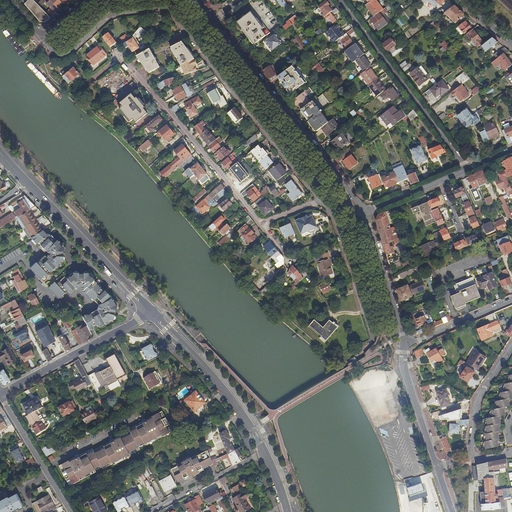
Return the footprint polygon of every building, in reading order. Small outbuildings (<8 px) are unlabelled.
[(47,23),(51,18),(40,7),(38,4),(33,0),(30,0),(26,5),(41,23),(47,23)] [(288,6),(283,0),(274,0),(275,1),(276,0),(284,9),(287,6),(288,6)] [(369,3),(366,5),(375,17),(384,10),(376,0),(373,0),(371,2),(369,3)] [(54,4),(51,1),(48,5),(52,10),(50,11),(54,15),(56,13),(56,12),(59,9),(54,4)] [(324,18),(327,16),(332,12),(328,6),(329,6),(326,1),(319,7),(319,8),(324,14),(322,15),(324,18)] [(456,24),(464,14),(462,12),(455,6),(445,14),(456,24)] [(332,16),(339,11),(337,9),(332,12),(327,16),(333,24),(336,21),(332,16)] [(375,17),(371,20),(375,25),(384,19),(382,17),(387,12),(385,9),(384,10),(375,17)] [(237,23),(254,45),(267,36),(269,34),(252,12),(237,23)] [(299,21),(294,14),(293,15),(294,17),(287,23),(287,24),(284,26),(283,25),(282,23),(280,24),(281,25),(282,25),(286,30),(291,26),(294,25),(299,21)] [(384,19),(375,25),(380,31),(388,24),(384,19)] [(468,25),(466,22),(456,29),(457,31),(460,29),(464,34),(472,28),(472,27),(470,24),(469,24),(468,25)] [(294,25),(291,26),(299,37),(301,35),(294,25)] [(338,41),(340,39),(344,36),(342,32),(340,33),(339,30),(340,29),(336,25),(326,33),(329,37),(330,37),(335,43),(338,41)] [(478,47),(481,45),(484,43),(477,34),(482,29),(478,26),(466,36),(470,41),(469,42),(473,47),(474,47),(477,48),(478,47)] [(147,32),(141,27),(128,42),(125,44),(127,48),(130,47),(133,53),(140,49),(138,45),(139,44),(136,38),(137,38),(138,38),(142,34),(143,36),(147,32)] [(269,34),(267,36),(268,39),(265,42),(272,52),(283,44),(275,34),(278,32),(276,29),(269,34)] [(349,37),(355,33),(353,30),(344,36),(340,39),(347,48),(353,43),(349,37)] [(104,38),(111,48),(117,43),(110,33),(104,38)] [(298,37),(292,42),(295,46),(297,44),(302,50),(306,47),(298,37)] [(489,50),(498,42),(493,38),(484,44),(482,46),(486,52),(489,49),(489,50)] [(391,39),(383,45),(385,47),(391,55),(397,50),(395,47),(396,46),(391,39)] [(446,51),(450,48),(445,42),(441,45),(443,48),(440,50),(443,53),(446,51)] [(182,66),(194,60),(182,43),(171,48),(181,66),(182,66)] [(108,55),(100,45),(86,56),(94,66),(108,55)] [(357,61),(363,56),(362,55),(358,49),(356,47),(349,52),(355,59),(352,62),(353,64),(357,61)] [(504,53),(508,50),(505,48),(498,53),(494,55),(497,59),(504,53)] [(160,68),(150,50),(137,57),(149,73),(160,68)] [(511,64),(511,63),(504,53),(497,59),(492,63),(496,68),(499,65),(500,64),(505,70),(511,64)] [(365,72),(369,68),(371,67),(363,56),(357,61),(365,72)] [(199,66),(196,59),(194,60),(182,66),(186,75),(190,73),(198,71),(197,67),(199,66)] [(328,75),(323,69),(319,63),(313,69),(314,70),(316,68),(318,72),(321,71),(324,75),(323,77),(323,78),(328,75)] [(267,69),(264,71),(267,75),(271,82),(280,76),(273,65),(269,68),(267,69)] [(281,75),(295,92),(307,83),(302,77),(293,66),(281,75)] [(73,83),(75,84),(81,78),(82,77),(80,75),(75,68),(72,70),(71,69),(68,71),(69,73),(64,77),(69,84),(72,82),(73,83)] [(370,86),(378,79),(369,68),(365,72),(361,75),(370,86)] [(411,75),(415,80),(423,75),(419,69),(411,75)] [(457,78),(462,85),(471,78),(465,72),(457,78)] [(163,75),(154,80),(157,85),(164,81),(173,79),(173,78),(175,77),(174,73),(163,76),(163,75)] [(281,75),(280,76),(293,93),(295,92),(281,75)] [(423,75),(415,80),(420,87),(431,78),(428,75),(425,77),(423,75)] [(164,81),(157,85),(160,89),(166,86),(166,87),(174,84),(173,79),(164,81)] [(377,97),(386,90),(378,79),(370,86),(369,86),(377,97)] [(435,86),(426,93),(428,96),(433,93),(436,98),(440,95),(443,93),(444,94),(451,88),(449,85),(447,86),(442,80),(437,84),(435,86)] [(205,90),(217,84),(215,81),(204,87),(205,90)] [(176,97),(189,89),(189,88),(187,88),(185,85),(181,87),(173,91),(176,97)] [(462,85),(452,93),(455,97),(457,96),(461,101),(469,95),(462,85)] [(108,92),(112,96),(117,91),(113,87),(108,92)] [(472,95),(473,96),(479,92),(481,91),(478,87),(472,91),(473,94),(472,95)] [(310,88),(298,97),(299,97),(293,101),(296,105),(297,104),(302,110),(311,104),(306,97),(313,92),(310,88)] [(383,101),(389,97),(391,95),(393,99),(394,100),(399,97),(392,88),(380,97),(383,101)] [(193,95),(189,89),(176,97),(178,102),(187,97),(189,97),(193,95)] [(488,105),(491,103),(483,93),(481,91),(479,92),(488,105)] [(132,95),(121,104),(123,107),(120,109),(131,122),(133,120),(136,123),(148,114),(144,109),(145,108),(137,98),(136,99),(132,95)] [(190,115),(191,118),(198,115),(194,107),(202,103),(198,97),(185,104),(187,109),(188,112),(186,114),(187,117),(190,115)] [(302,110),(302,111),(310,121),(321,113),(322,112),(314,102),(311,104),(302,110)] [(396,126),(405,118),(401,111),(398,113),(394,107),(381,117),(388,127),(392,124),(394,127),(396,126)] [(243,119),(235,108),(228,113),(237,124),(237,123),(242,119),(243,119)] [(457,117),(463,123),(473,116),(467,109),(457,117)] [(411,121),(418,116),(414,111),(409,116),(411,121)] [(321,113),(310,121),(318,132),(322,128),(329,123),(321,113)] [(473,116),(463,123),(467,129),(472,125),(473,126),(475,126),(480,122),(476,117),(474,115),(473,116)] [(159,116),(146,127),(151,132),(155,130),(153,128),(163,120),(159,116)] [(511,126),(502,131),(508,144),(511,142),(511,138),(511,137),(511,136),(511,118),(511,119),(511,122),(511,126)] [(329,123),(322,128),(328,136),(339,127),(333,120),(329,123)] [(485,129),(489,140),(500,135),(494,122),(483,126),(485,129)] [(206,132),(203,128),(200,124),(195,128),(198,133),(193,137),(196,140),(201,136),(206,132)] [(173,132),(167,125),(157,133),(160,137),(163,136),(167,141),(168,141),(169,142),(172,139),(171,139),(175,135),(176,134),(174,131),(173,132)] [(486,141),(489,140),(485,129),(481,131),(486,141)] [(209,146),(216,141),(207,131),(206,132),(201,136),(209,146)] [(332,142),(339,151),(350,143),(343,134),(332,142)] [(258,139),(255,136),(246,143),(248,146),(252,142),(253,143),(258,139)] [(419,139),(422,145),(422,147),(427,145),(424,137),(419,139)] [(222,142),(219,138),(216,141),(209,146),(209,147),(214,153),(221,148),(218,145),(222,142)] [(137,145),(139,148),(140,148),(146,143),(143,140),(137,145)] [(146,143),(140,148),(143,152),(146,150),(146,151),(151,147),(150,146),(152,145),(149,141),(146,143)] [(180,157),(161,174),(165,179),(181,166),(192,156),(183,145),(174,153),(176,155),(178,154),(180,157)] [(417,165),(428,160),(422,147),(422,145),(411,150),(417,165)] [(262,150),(259,146),(252,152),(260,162),(267,156),(270,154),(268,151),(265,152),(263,149),(262,150)] [(437,156),(445,153),(441,146),(437,148),(436,146),(428,149),(433,159),(438,157),(437,156)] [(227,151),(224,147),(215,154),(219,158),(217,159),(219,161),(221,159),(222,159),(223,159),(226,157),(227,157),(230,154),(228,150),(227,151)] [(349,149),(335,159),(339,163),(353,153),(349,149)] [(231,155),(222,163),(227,170),(237,162),(231,155)] [(344,161),(351,171),(358,165),(352,155),(344,161)] [(195,160),(192,156),(181,166),(183,170),(195,160)] [(267,156),(260,162),(266,169),(273,163),(269,158),(267,156)] [(195,176),(203,169),(198,164),(191,170),(195,176)] [(287,174),(279,164),(270,170),(279,180),(287,174)] [(399,182),(408,178),(408,176),(404,166),(394,170),(395,172),(399,182)] [(208,175),(203,169),(195,176),(203,185),(210,179),(207,175),(208,175)] [(488,183),(483,171),(481,172),(474,174),(479,186),(488,183)] [(506,193),(511,190),(509,184),(508,184),(505,177),(506,177),(504,171),(504,172),(499,174),(501,180),(496,182),(499,189),(504,187),(506,193)] [(389,177),(393,187),(397,185),(397,184),(399,183),(399,182),(395,172),(391,174),(392,176),(389,177)] [(234,178),(239,184),(245,179),(240,173),(234,178)] [(350,179),(352,181),(361,175),(359,173),(350,179)] [(408,178),(412,185),(416,183),(420,182),(416,173),(408,176),(408,178)] [(479,186),(474,174),(469,177),(474,188),(477,187),(478,191),(481,190),(479,186)] [(374,189),(384,185),(381,178),(380,175),(369,179),(374,189)] [(384,185),(386,188),(388,187),(389,188),(393,187),(389,177),(386,178),(385,177),(381,178),(384,185)] [(288,195),(294,202),(302,195),(298,190),(299,189),(298,188),(297,189),(291,181),(285,186),(291,193),(288,195)] [(245,184),(238,190),(241,194),(248,188),(245,184)] [(226,188),(223,185),(222,186),(222,185),(197,207),(200,211),(224,190),(226,188)] [(241,194),(244,197),(248,194),(254,202),(262,195),(253,185),(248,188),(241,194)] [(276,198),(277,197),(280,195),(283,193),(280,189),(277,191),(273,185),(269,188),(270,190),(275,197),(276,198)] [(468,197),(464,188),(463,188),(462,187),(460,188),(460,190),(455,192),(456,192),(455,192),(457,198),(462,196),(463,199),(464,198),(468,197)] [(196,203),(207,193),(205,190),(193,200),(196,203)] [(224,190),(200,211),(195,215),(198,218),(212,206),(214,207),(218,203),(217,202),(219,200),(226,193),(224,190)] [(0,229),(16,219),(29,211),(35,207),(25,196),(13,204),(11,206),(16,211),(14,213),(0,221),(0,229)] [(474,211),(468,197),(464,198),(466,203),(464,204),(464,206),(467,214),(468,214),(474,211)] [(499,198),(507,217),(511,215),(503,197),(499,198)] [(429,202),(428,203),(432,211),(438,209),(437,206),(440,205),(439,201),(439,200),(438,198),(432,201),(431,200),(429,201),(429,202)] [(221,206),(225,211),(232,205),(228,200),(221,206)] [(267,201),(259,208),(266,216),(274,209),(267,201)] [(432,211),(428,203),(419,207),(419,206),(411,209),(414,214),(421,212),(425,222),(424,222),(426,226),(436,222),(432,211)] [(432,211),(436,222),(438,226),(444,223),(441,214),(440,214),(438,209),(432,211)] [(16,219),(22,229),(35,222),(32,218),(33,218),(29,211),(16,219)] [(470,221),(473,229),(480,226),(474,211),(468,214),(470,220),(470,221)] [(384,246),(390,244),(390,243),(391,243),(393,242),(393,243),(394,242),(395,244),(402,242),(396,227),(391,228),(386,213),(379,216),(376,221),(384,246)] [(222,217),(207,230),(209,232),(211,229),(213,231),(214,230),(215,231),(217,229),(220,232),(225,227),(223,225),(221,226),(220,225),(222,223),(227,219),(224,215),(222,217)] [(251,219),(249,216),(243,221),(245,225),(251,219)] [(318,228),(313,217),(309,219),(308,217),(301,220),(296,222),(302,235),(309,232),(309,233),(312,234),(316,232),(316,230),(316,229),(318,228)] [(251,219),(245,225),(237,232),(240,236),(241,236),(242,236),(241,237),(244,241),(245,241),(246,240),(248,243),(250,242),(251,243),(255,240),(254,239),(256,237),(248,227),(249,226),(250,227),(254,223),(251,219)] [(499,232),(504,231),(503,228),(507,227),(504,219),(495,223),(499,232)] [(22,229),(29,239),(31,238),(39,233),(42,231),(38,225),(37,225),(35,222),(22,229)] [(483,226),(485,229),(487,235),(488,234),(488,235),(488,234),(489,234),(489,235),(489,234),(495,232),(491,223),(483,226)] [(291,236),(295,246),(299,242),(291,224),(280,229),(283,235),(284,235),(286,238),(291,236)] [(231,229),(227,225),(225,227),(220,232),(224,236),(226,234),(227,235),(230,232),(229,231),(231,229)] [(319,227),(318,228),(316,229),(316,230),(316,232),(312,234),(309,233),(309,232),(302,235),(303,239),(321,232),(319,227)] [(445,241),(451,238),(447,230),(446,229),(441,231),(443,237),(445,241)] [(43,231),(42,231),(39,233),(31,238),(37,244),(38,243),(41,245),(40,246),(46,251),(46,250),(49,253),(49,255),(46,257),(45,256),(37,264),(36,263),(31,268),(40,279),(46,274),(46,273),(48,271),(49,272),(55,267),(56,268),(59,266),(58,265),(60,262),(62,262),(63,247),(61,247),(59,244),(60,243),(57,240),(56,241),(51,236),(50,236),(48,234),(47,235),(43,231)] [(221,247),(230,239),(227,236),(219,244),(221,247)] [(466,240),(465,241),(468,246),(478,242),(478,241),(476,236),(475,236),(466,239),(466,240)] [(511,246),(511,244),(508,237),(498,241),(504,255),(511,251),(511,246)] [(440,238),(423,245),(425,251),(424,251),(426,257),(434,253),(432,248),(442,244),(440,238)] [(468,246),(465,241),(464,241),(464,240),(456,244),(456,245),(455,245),(457,251),(461,249),(468,246)] [(275,248),(270,243),(264,248),(279,266),(282,265),(283,266),(284,265),(284,261),(284,259),(275,248)] [(384,246),(387,256),(395,253),(393,245),(391,246),(390,244),(384,246)] [(333,274),(331,267),(330,263),(331,263),(330,259),(324,261),(322,255),(314,258),(316,264),(318,263),(323,277),(333,274)] [(432,266),(430,262),(418,267),(420,271),(432,266)] [(296,265),(294,267),(304,279),(308,275),(298,263),(296,265)] [(276,266),(253,284),(259,292),(282,274),(276,266)] [(294,267),(290,270),(288,273),(295,281),(298,278),(299,280),(295,284),(296,286),(304,279),(294,267)] [(503,287),(511,283),(511,281),(507,270),(502,271),(506,280),(501,282),(503,287)] [(54,282),(49,288),(59,299),(64,294),(65,294),(68,292),(69,293),(75,288),(76,290),(79,287),(81,287),(83,290),(82,291),(90,299),(93,301),(94,301),(98,306),(100,305),(102,308),(101,310),(98,312),(97,310),(83,318),(89,329),(96,325),(97,327),(104,323),(105,324),(109,322),(108,321),(111,319),(113,320),(118,305),(116,305),(111,300),(111,301),(109,299),(110,298),(105,292),(104,293),(100,289),(101,289),(93,281),(94,280),(91,277),(90,278),(88,275),(88,273),(73,273),(72,275),(70,277),(69,276),(66,279),(64,277),(56,284),(54,282)] [(498,287),(492,273),(484,277),(485,278),(478,281),(481,288),(488,286),(490,290),(498,287)] [(29,288),(25,280),(22,282),(19,275),(13,278),(15,282),(13,283),(19,293),(29,288)] [(466,304),(481,297),(473,277),(454,285),(458,294),(451,297),(456,309),(467,305),(466,304)] [(277,285),(275,281),(260,293),(262,294),(264,296),(277,285)] [(399,295),(402,302),(413,297),(412,294),(413,293),(413,294),(425,290),(422,282),(410,287),(411,288),(409,289),(408,286),(398,290),(399,295)] [(324,286),(321,288),(324,294),(332,290),(329,283),(324,286)] [(39,303),(35,294),(32,296),(32,295),(28,297),(33,306),(39,303)] [(24,317),(15,300),(2,307),(4,310),(12,306),(15,310),(10,313),(15,321),(17,320),(24,317)] [(405,314),(407,318),(414,315),(419,327),(428,324),(426,320),(427,320),(421,307),(405,314)] [(502,331),(495,313),(488,316),(491,324),(478,330),(483,341),(494,336),(493,334),(502,331)] [(27,323),(24,317),(17,320),(21,327),(23,325),(27,323)] [(65,327),(66,330),(74,326),(72,322),(71,320),(70,319),(62,323),(65,327)] [(313,320),(322,328),(323,327),(314,319),(313,320)] [(334,324),(335,323),(334,322),(333,323),(325,331),(322,328),(313,320),(312,321),(312,322),(309,325),(310,326),(321,336),(325,339),(334,329),(331,326),(333,324),(334,325),(335,325),(334,324)] [(325,331),(333,323),(330,320),(323,327),(322,328),(325,331)] [(339,327),(335,323),(334,324),(335,325),(334,325),(333,324),(331,326),(334,329),(325,339),(321,336),(321,337),(320,338),(325,343),(339,327)] [(83,343),(86,342),(84,338),(91,334),(87,326),(77,332),(83,343)] [(321,337),(321,336),(310,326),(309,327),(321,337)] [(58,339),(66,353),(71,350),(63,336),(68,334),(66,330),(65,327),(54,332),(58,339)] [(79,346),(83,343),(77,332),(76,330),(72,332),(79,346)] [(54,344),(61,355),(66,353),(58,339),(57,340),(58,342),(54,344)] [(127,345),(131,354),(136,352),(131,343),(127,345)] [(149,363),(156,359),(159,358),(156,353),(155,353),(154,349),(151,344),(141,349),(142,351),(148,361),(149,363)] [(9,349),(0,353),(0,360),(0,361),(4,358),(9,366),(16,362),(9,349)] [(416,357),(423,356),(422,349),(415,350),(416,357)] [(437,360),(439,363),(443,361),(441,357),(446,354),(443,349),(438,352),(437,349),(432,352),(430,349),(426,351),(432,363),(437,360)] [(31,350),(21,356),(24,362),(34,357),(31,350)] [(43,354),(48,362),(52,360),(46,350),(42,352),(43,354)] [(467,364),(477,370),(478,370),(486,358),(476,351),(467,364)] [(39,356),(44,364),(48,362),(43,354),(41,355),(39,356)] [(88,377),(97,394),(103,391),(105,394),(120,386),(117,381),(125,376),(114,355),(105,360),(109,367),(98,373),(97,372),(88,377)] [(88,376),(81,363),(76,366),(83,379),(88,376)] [(467,364),(467,363),(465,366),(466,366),(462,372),(464,373),(461,378),(469,383),(477,370),(467,364)] [(386,371),(384,371),(383,365),(372,367),(375,381),(387,379),(386,371)] [(5,385),(10,382),(3,370),(0,371),(0,379),(3,385),(5,385)] [(150,390),(160,385),(155,377),(157,375),(156,373),(145,378),(150,390)] [(69,385),(73,392),(76,390),(78,393),(89,387),(84,379),(73,384),(73,383),(69,385)] [(447,390),(437,393),(438,398),(438,399),(439,403),(440,403),(442,410),(447,409),(447,406),(451,405),(448,393),(449,393),(448,390),(447,390)] [(511,390),(506,392),(500,393),(501,396),(499,396),(500,398),(502,400),(511,398),(511,390)] [(205,403),(208,401),(199,391),(197,393),(196,392),(185,401),(195,413),(206,403),(205,403)] [(381,396),(384,406),(395,403),(392,393),(381,396)] [(511,398),(502,400),(496,402),(496,404),(495,404),(495,407),(497,408),(497,409),(506,407),(510,406),(509,401),(511,401),(511,398)] [(38,410),(42,408),(37,399),(24,406),(27,411),(28,410),(30,415),(35,412),(38,410)] [(64,416),(77,409),(73,401),(59,408),(64,416)] [(382,410),(383,415),(398,411),(396,405),(382,410)] [(87,412),(81,416),(86,425),(97,419),(97,418),(95,414),(91,407),(86,410),(87,412)] [(460,407),(438,414),(439,420),(447,418),(447,421),(461,418),(460,407)] [(506,407),(497,409),(491,410),(492,412),(490,413),(490,415),(493,417),(501,415),(506,414),(505,409),(506,409),(506,407)] [(29,415),(26,417),(33,427),(41,422),(44,420),(40,412),(37,414),(35,412),(30,415),(29,415)] [(76,459),(59,467),(70,487),(103,470),(104,472),(141,452),(140,450),(173,432),(163,412),(146,421),(145,420),(142,421),(143,423),(130,430),(131,432),(114,441),(113,439),(110,441),(111,443),(93,452),(92,450),(79,457),(78,455),(75,457),(76,459)] [(7,427),(12,424),(6,413),(4,414),(2,415),(3,417),(0,418),(0,431),(8,428),(7,427)] [(501,415),(493,417),(486,419),(487,421),(486,422),(486,424),(488,426),(500,423),(501,423),(500,418),(501,418),(501,415)] [(462,429),(468,430),(469,420),(451,422),(450,434),(460,435),(461,434),(462,429)] [(41,422),(33,427),(37,435),(46,430),(41,422)] [(500,423),(488,426),(486,427),(486,429),(485,429),(486,432),(487,433),(487,434),(500,431),(499,426),(501,425),(500,423)] [(229,455),(227,455),(228,457),(232,467),(242,461),(240,458),(242,457),(237,450),(235,451),(229,441),(231,440),(226,431),(220,435),(229,455)] [(500,431),(487,434),(485,434),(486,436),(484,437),(485,439),(487,440),(487,441),(499,439),(500,438),(499,433),(500,433),(500,431)] [(499,439),(487,441),(484,442),(485,444),(483,444),(484,447),(486,448),(486,449),(499,446),(498,441),(499,440),(499,439)] [(11,452),(17,465),(26,461),(19,448),(11,452)] [(46,457),(56,452),(53,448),(48,451),(46,448),(42,450),(46,457)] [(211,459),(208,451),(197,457),(197,458),(193,460),(192,458),(190,459),(189,458),(183,461),(184,462),(182,463),(183,465),(179,467),(172,470),(179,483),(185,480),(185,479),(189,477),(190,479),(200,474),(199,472),(203,469),(204,470),(213,465),(211,459)] [(28,467),(36,463),(33,459),(25,463),(28,467)] [(478,473),(479,480),(485,479),(495,478),(494,476),(507,473),(507,471),(498,473),(498,472),(494,473),(494,470),(506,468),(505,460),(489,463),(488,463),(477,465),(478,473)] [(149,472),(142,475),(143,480),(150,477),(152,484),(156,482),(153,475),(150,476),(149,472)] [(404,480),(409,503),(418,501),(418,499),(427,497),(428,502),(433,501),(428,482),(428,481),(428,478),(431,477),(430,474),(404,480)] [(176,486),(171,476),(160,482),(165,492),(176,486)] [(485,479),(486,493),(495,492),(495,490),(496,490),(495,478),(485,479)] [(160,495),(157,485),(152,487),(149,479),(145,481),(152,498),(160,495)] [(248,486),(245,481),(240,483),(241,484),(232,489),(232,490),(231,491),(233,495),(243,489),(244,489),(248,486)] [(225,484),(222,486),(226,493),(228,497),(232,495),(225,484)] [(482,500),(482,505),(505,503),(504,500),(504,497),(507,497),(509,495),(511,494),(511,488),(510,489),(500,490),(496,490),(495,490),(495,492),(486,493),(481,493),(482,500)] [(203,496),(206,501),(209,500),(211,503),(222,498),(217,489),(203,496)] [(144,501),(139,491),(126,498),(131,507),(132,508),(136,506),(135,504),(139,502),(140,504),(144,501)] [(240,511),(244,511),(247,511),(250,509),(246,501),(245,499),(246,498),(243,493),(233,500),(240,511)] [(0,511),(17,511),(25,508),(17,495),(9,499),(9,498),(5,500),(0,502),(0,511)] [(52,511),(53,511),(57,510),(55,507),(53,502),(50,496),(33,505),(36,511),(52,511)] [(199,511),(200,511),(199,510),(201,509),(199,506),(203,504),(199,496),(195,498),(196,500),(185,506),(188,511),(199,511)] [(113,504),(117,511),(121,511),(123,511),(122,510),(125,508),(126,510),(131,507),(126,498),(126,497),(113,504)] [(104,511),(95,498),(84,505),(88,511),(104,511)] [(501,508),(505,507),(505,503),(482,505),(483,511),(502,509),(501,508)]
